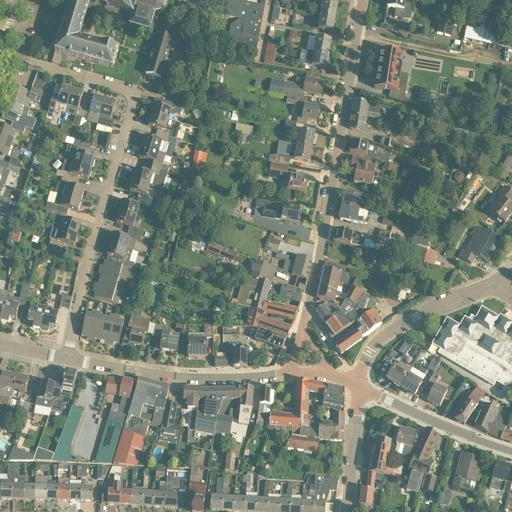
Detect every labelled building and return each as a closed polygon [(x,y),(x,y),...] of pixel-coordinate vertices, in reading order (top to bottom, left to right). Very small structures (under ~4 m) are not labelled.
[(60,66),(61,62),(65,63),(67,56),(113,69),(118,50),(79,38),(82,28),(90,31),(92,23),(84,20),(87,10),(89,4),(76,0),(69,0),(54,52),(55,52),(52,63),(60,66)] [(76,0),(89,4),(87,10),(130,23),(129,27),(149,33),(151,27),(153,28),(155,24),(152,23),(153,21),(155,22),(156,22),(156,21),(157,21),(157,20),(158,16),(162,15),(163,16),(164,15),(163,14),(165,6),(167,6),(167,5),(165,5),(160,0),(76,0)] [(264,7),(229,0),(223,0),(221,16),(238,19),(237,22),(230,27),(225,55),(255,60),(264,7)] [(412,4),(405,3),(405,0),(387,0),(387,9),(384,26),(393,27),(394,19),(410,21),(412,4)] [(491,0),(489,5),(501,9),(504,0),(491,0)] [(321,16),(335,19),(338,2),(333,1),(332,3),(323,2),(321,16)] [(281,10),(273,9),(271,20),(276,21),(279,22),(281,10)] [(332,35),(335,19),(321,16),(318,30),(327,32),(327,34),(332,35)] [(436,34),(451,38),(455,24),(439,20),(436,34)] [(511,37),(487,32),(479,30),(467,27),(464,39),(511,50),(511,37)] [(157,34),(157,35),(151,55),(166,59),(169,50),(174,52),(177,40),(157,34)] [(314,53),(328,56),(331,39),(326,38),(326,40),(316,39),(314,53)] [(263,62),(273,65),(278,45),(267,43),(263,62)] [(377,70),(400,74),(403,55),(380,51),(377,70)] [(325,72),(328,56),(314,53),(313,56),(311,67),(320,69),(320,71),(325,72)] [(311,68),(311,67),(313,56),(305,54),(303,66),(311,68)] [(166,59),(151,55),(145,75),(161,79),(166,81),(169,69),(164,68),(166,59)] [(404,103),(404,102),(406,90),(398,88),(400,74),(377,70),(374,89),(390,91),(388,99),(404,103)] [(38,104),(40,98),(42,92),(41,92),(43,86),(47,77),(37,73),(30,94),(12,88),(8,100),(28,108),(30,101),(38,104)] [(497,76),(489,75),(488,84),(496,86),(497,76)] [(280,96),(287,97),(298,99),(303,100),(304,94),(319,97),(320,97),(323,83),(305,80),(304,86),(283,82),(280,96)] [(53,96),(49,110),(46,120),(47,120),(51,121),(54,112),(60,114),(60,113),(65,115),(72,91),(61,88),(58,97),(53,96)] [(503,105),(506,90),(498,88),(495,104),(503,105)] [(79,128),(81,119),(85,105),(80,104),(83,94),(72,91),(65,115),(74,117),(72,126),(79,128)] [(91,107),(85,105),(81,119),(87,121),(87,122),(97,126),(105,100),(94,97),(91,107)] [(286,104),(297,106),(298,99),(287,97),(286,104)] [(23,121),(28,108),(8,100),(3,114),(12,117),(10,123),(20,126),(25,128),(27,122),(23,121)] [(111,120),(112,116),(116,118),(120,105),(105,100),(97,126),(112,130),(115,121),(111,120)] [(353,101),(349,130),(363,133),(366,113),(377,115),(381,116),(382,106),(353,101)] [(154,105),(151,116),(168,121),(170,116),(173,116),(177,115),(180,115),(182,107),(165,102),(164,108),(154,105)] [(298,113),(296,124),(306,125),(307,121),(316,123),(318,109),(304,106),(303,114),(298,113)] [(401,121),(409,123),(411,115),(403,113),(401,121)] [(168,121),(151,116),(148,127),(157,129),(156,135),(176,141),(181,124),(168,121)] [(431,142),(434,133),(511,153),(511,142),(430,121),(425,141),(431,142)] [(251,136),(253,127),(237,124),(235,133),(251,136)] [(0,140),(11,144),(13,139),(16,132),(0,125),(0,140)] [(314,134),(300,132),(297,146),(311,148),(314,134)] [(176,141),(156,135),(154,140),(145,138),(142,148),(165,155),(168,144),(174,146),(176,141)] [(240,136),(238,143),(245,144),(247,138),(240,136)] [(10,150),(9,150),(11,144),(0,140),(0,155),(7,158),(10,150)] [(29,143),(27,149),(35,152),(37,146),(29,143)] [(96,147),(82,143),(80,149),(85,150),(95,153),(96,147)] [(378,149),(369,147),(351,143),(351,144),(350,145),(350,147),(350,149),(349,154),(366,157),(385,163),(388,164),(390,158),(377,153),(378,149)] [(94,160),(93,160),(93,158),(84,155),(85,150),(80,149),(68,145),(66,153),(69,154),(71,158),(75,159),(73,164),(90,169),(91,167),(92,167),(94,160)] [(297,146),(291,145),(290,152),(296,153),(295,160),(309,163),(311,148),(297,146)] [(165,155),(142,148),(139,159),(148,162),(146,167),(167,173),(169,167),(162,165),(165,155)] [(207,156),(203,155),(195,153),(193,164),(194,164),(193,170),(200,171),(200,168),(203,169),(204,164),(201,164),(202,162),(205,163),(207,156)] [(511,173),(511,155),(508,154),(498,176),(508,181),(511,173)] [(353,184),(372,187),(375,168),(368,166),(369,161),(352,158),(350,168),(351,168),(351,166),(356,167),(353,184)] [(8,165),(19,169),(21,163),(11,159),(8,165)] [(91,171),(90,170),(90,169),(73,164),(64,162),(61,172),(57,171),(55,177),(62,179),(76,183),(77,177),(87,180),(88,177),(89,178),(91,171)] [(388,164),(385,163),(382,171),(396,175),(398,168),(388,164)] [(286,174),(287,167),(271,164),(269,176),(290,180),(288,191),(303,194),(306,180),(297,179),(298,176),(286,174)] [(0,185),(4,187),(10,171),(17,174),(19,169),(8,165),(6,172),(0,169),(0,185)] [(153,175),(159,177),(166,179),(167,173),(146,167),(145,173),(135,170),(132,181),(150,186),(153,175)] [(463,176),(463,175),(462,175),(462,174),(461,174),(460,173),(458,173),(457,174),(456,174),(455,175),(455,176),(454,176),(454,177),(454,178),(454,179),(454,180),(455,181),(456,182),(457,182),(458,183),(459,183),(460,183),(460,182),(461,182),(462,182),(462,181),(463,181),(463,180),(464,179),(464,178),(464,177),(463,177),(463,176)] [(57,195),(81,201),(84,191),(74,188),(76,183),(62,179),(60,184),(57,195)] [(137,200),(151,204),(153,199),(146,197),(150,186),(132,181),(129,192),(139,195),(137,200)] [(252,182),(250,189),(259,190),(261,183),(252,182)] [(474,191),(469,186),(465,191),(471,196),(474,191)] [(511,203),(511,192),(504,187),(504,186),(489,205),(493,208),(489,213),(498,221),(498,220),(504,225),(511,215),(510,214),(511,211),(511,207),(510,206),(511,203)] [(81,201),(57,195),(54,205),(47,203),(45,209),(52,211),(66,215),(68,210),(77,212),(81,201)] [(340,207),(358,210),(359,203),(366,204),(367,199),(345,195),(344,201),(341,200),(340,207)] [(0,200),(0,206),(7,209),(11,210),(17,212),(18,208),(17,208),(13,207),(9,205),(9,204),(5,202),(0,200)] [(122,202),(119,212),(137,217),(138,213),(145,215),(148,214),(150,210),(151,204),(137,200),(135,206),(122,202)] [(275,213),(275,211),(277,204),(256,201),(254,217),(261,218),(297,224),(298,219),(300,219),(301,213),(299,213),(299,211),(283,208),(282,214),(275,213)] [(400,206),(389,202),(387,209),(397,213),(400,206)] [(235,211),(221,206),(219,213),(233,217),(235,211)] [(357,217),(358,210),(340,207),(339,214),(341,215),(340,221),(362,224),(363,219),(357,217)] [(65,221),(66,215),(52,211),(51,217),(63,220),(65,221)] [(133,229),(137,217),(119,212),(116,223),(129,227),(128,233),(142,237),(143,231),(133,229)] [(460,225),(463,220),(457,217),(454,223),(460,225)] [(391,227),(393,221),(384,219),(383,224),(391,227)] [(80,225),(65,221),(63,220),(60,231),(77,236),(80,225)] [(470,254),(464,251),(460,259),(471,265),(475,257),(487,264),(500,240),(476,228),(472,237),(477,240),(470,254)] [(77,236),(60,231),(52,229),(49,240),(50,240),(48,246),(62,250),(64,244),(74,247),(77,236)] [(391,234),(380,230),(378,237),(389,240),(391,234)] [(333,243),(363,249),(372,250),(373,242),(355,239),(355,240),(351,239),(352,234),(336,231),(333,243)] [(411,244),(427,248),(430,236),(415,231),(411,244)] [(18,244),(21,235),(13,232),(10,241),(18,244)] [(140,243),(142,237),(128,233),(126,238),(112,235),(109,246),(132,252),(133,252),(136,241),(140,243)] [(200,245),(202,240),(193,236),(191,242),(200,245)] [(276,254),(281,242),(268,238),(264,250),(276,254)] [(234,263),(237,255),(210,243),(206,252),(218,257),(234,263)] [(120,260),(118,265),(118,266),(128,269),(132,270),(134,264),(129,263),(132,252),(109,246),(106,256),(120,260)] [(408,259),(423,263),(427,251),(412,246),(408,259)] [(289,257),(276,254),(275,259),(285,262),(282,271),(292,275),(292,276),(297,278),(306,281),(307,281),(312,261),(297,257),(295,264),(288,262),(289,257)] [(303,294),(272,284),(276,271),(282,274),(282,272),(292,276),(292,275),(282,271),(255,262),(250,260),(244,276),(241,285),(257,290),(260,281),(273,285),(282,288),(279,297),(299,304),(300,304),(300,305),(304,293),(303,292),(303,294)] [(99,270),(128,278),(134,280),(135,275),(130,273),(127,272),(128,269),(118,266),(118,265),(105,262),(103,267),(100,266),(99,270)] [(321,280),(343,285),(344,285),(347,285),(349,275),(345,274),(346,268),(325,263),(321,280)] [(99,280),(123,287),(124,283),(126,284),(128,278),(99,270),(98,274),(101,275),(99,280)] [(94,289),(123,297),(124,292),(121,291),(123,287),(99,280),(98,285),(95,284),(94,289)] [(342,289),(343,285),(321,280),(319,289),(336,293),(337,288),(342,289)] [(241,285),(235,306),(249,309),(251,310),(251,309),(262,313),(264,313),(271,315),(276,316),(294,321),(298,311),(283,307),(265,304),(268,294),(279,297),(282,288),(273,285),(260,281),(257,290),(241,285)] [(31,303),(33,291),(35,284),(30,283),(30,286),(29,290),(26,302),(31,303)] [(142,283),(139,293),(146,296),(149,286),(142,283)] [(371,312),(377,302),(365,296),(367,290),(354,283),(347,295),(345,300),(344,301),(345,301),(342,305),(340,309),(332,306),(330,305),(325,305),(316,312),(326,326),(325,327),(328,331),(327,332),(331,339),(334,337),(334,338),(356,322),(357,323),(371,312)] [(29,290),(30,286),(22,284),(22,289),(19,300),(6,297),(4,306),(0,322),(8,324),(9,319),(16,320),(19,305),(25,307),(26,302),(29,290)] [(410,291),(406,290),(400,288),(397,299),(403,301),(405,294),(409,295),(410,291)] [(121,302),(122,300),(123,297),(94,289),(93,292),(96,293),(94,299),(117,306),(118,301),(121,302)] [(317,299),(334,303),(334,302),(335,297),(345,300),(347,295),(336,293),(319,289),(317,299)] [(72,299),(71,299),(62,297),(59,309),(69,311),(72,299)] [(38,305),(37,308),(30,307),(27,322),(33,324),(33,328),(41,330),(45,308),(44,308),(45,306),(38,305)] [(58,313),(51,312),(52,309),(45,308),(41,330),(48,332),(49,327),(55,328),(58,313)] [(511,323),(500,316),(498,318),(481,308),(475,319),(471,316),(468,321),(464,318),(459,327),(447,319),(431,345),(440,350),(438,354),(493,386),(495,382),(503,387),(511,384),(511,377),(509,368),(511,363),(511,323)] [(292,328),(263,318),(264,313),(262,313),(251,309),(251,310),(249,309),(244,327),(258,331),(257,331),(258,328),(277,335),(287,339),(292,328)] [(87,338),(86,341),(90,342),(96,313),(91,312),(91,315),(86,314),(81,337),(87,338)] [(371,312),(357,323),(361,329),(336,348),(341,355),(361,340),(381,325),(371,312)] [(100,341),(105,317),(101,317),(101,314),(96,313),(90,342),(94,343),(95,340),(100,341)] [(147,335),(149,324),(150,322),(137,320),(139,315),(132,314),(126,333),(122,346),(128,347),(129,345),(142,348),(145,334),(147,335)] [(109,346),(115,317),(109,315),(109,318),(105,317),(100,341),(105,342),(104,345),(109,346)] [(119,345),(123,321),(119,320),(119,318),(115,317),(109,346),(113,347),(113,344),(119,345)] [(165,328),(155,325),(152,336),(152,338),(162,340),(161,350),(160,350),(175,352),(177,337),(164,336),(165,328)] [(213,339),(213,336),(212,326),(204,326),(204,339),(213,339)] [(258,331),(254,341),(281,351),(286,340),(259,330),(258,331)] [(213,336),(213,339),(213,344),(226,344),(240,344),(240,347),(242,347),(247,349),(251,340),(241,336),(213,336)] [(205,340),(192,340),(188,340),(188,358),(205,358),(205,340)] [(405,342),(398,352),(405,357),(412,346),(405,342)] [(233,368),(246,368),(246,361),(248,361),(248,349),(247,349),(242,347),(240,347),(240,344),(226,344),(226,354),(233,354),(233,368)] [(434,373),(440,363),(433,359),(428,367),(426,366),(425,367),(434,373)] [(215,360),(215,368),(227,368),(227,360),(215,360)] [(400,388),(408,375),(407,375),(411,369),(399,362),(396,367),(395,367),(387,379),(400,388)] [(76,374),(65,372),(63,382),(59,402),(54,401),(51,410),(50,411),(61,413),(63,403),(64,403),(65,398),(71,399),(76,374)] [(435,387),(437,382),(436,382),(439,376),(434,373),(431,379),(422,393),(429,397),(426,402),(439,408),(444,399),(449,402),(454,391),(448,388),(446,392),(435,387)] [(2,374),(0,382),(0,396),(10,399),(11,399),(16,377),(2,374)] [(422,383),(408,375),(400,388),(414,396),(422,383)] [(28,380),(16,377),(11,399),(16,400),(15,409),(22,411),(21,413),(20,419),(24,420),(30,405),(24,403),(24,400),(28,380)] [(123,379),(119,398),(122,398),(118,415),(109,413),(107,421),(122,425),(129,400),(133,382),(123,379)] [(141,413),(142,408),(150,382),(139,379),(138,383),(123,432),(144,439),(149,424),(139,420),(141,413)] [(35,407),(41,408),(51,410),(54,401),(59,402),(63,382),(55,381),(54,385),(42,382),(40,392),(38,391),(35,407)] [(154,412),(155,412),(162,386),(150,382),(142,408),(147,410),(154,412)] [(307,404),(308,394),(309,384),(296,382),(296,383),(295,403),(307,404)] [(162,426),(167,403),(165,403),(169,388),(162,386),(155,412),(154,412),(151,426),(160,428),(162,429),(163,426),(162,426)] [(332,414),(332,415),(333,415),(343,415),(344,390),(326,387),(323,404),(322,409),(333,411),(333,414),(332,414)] [(263,405),(269,405),(270,388),(260,389),(259,408),(256,427),(262,428),(263,423),(261,423),(263,405)] [(464,426),(465,424),(469,426),(474,415),(472,414),(479,401),(480,401),(484,394),(476,388),(460,413),(454,422),(464,426)] [(251,407),(253,389),(235,390),(233,400),(242,400),(242,405),(238,404),(237,414),(231,413),(230,419),(230,421),(233,422),(240,422),(241,409),(251,410),(251,407)] [(197,414),(198,401),(198,390),(184,390),(183,403),(188,404),(187,413),(190,414),(188,430),(195,430),(197,414)] [(214,418),(217,419),(224,400),(231,400),(233,400),(235,390),(207,391),(198,390),(198,401),(206,402),(204,415),(197,414),(195,430),(194,433),(213,436),(214,433),(214,418)] [(230,419),(222,418),(231,400),(224,400),(217,419),(214,418),(214,433),(229,436),(230,434),(233,422),(230,421),(230,419)] [(176,405),(167,403),(162,426),(163,426),(162,429),(160,428),(159,436),(158,441),(175,444),(178,429),(172,427),(176,405)] [(306,418),(307,404),(295,403),(294,417),(271,415),(270,426),(285,428),(285,431),(301,432),(301,429),(309,429),(309,423),(309,418),(306,418)] [(473,428),(493,437),(500,440),(504,431),(506,428),(500,426),(502,422),(499,416),(496,415),(498,411),(484,405),(473,428)] [(72,407),(70,413),(81,417),(83,411),(72,407)] [(240,422),(233,422),(230,434),(244,437),(251,410),(241,409),(240,422)] [(81,417),(70,413),(68,419),(79,423),(81,417)] [(333,415),(332,415),(332,423),(320,422),(320,424),(317,439),(319,439),(319,441),(333,442),(334,425),(333,425),(333,415)] [(333,442),(342,442),(343,415),(333,415),(333,425),(334,425),(333,442)] [(79,423),(68,419),(66,424),(76,429),(79,423)] [(110,465),(122,425),(107,421),(94,464),(110,465)] [(320,424),(309,423),(309,429),(301,429),(301,432),(300,437),(292,436),(285,452),(319,455),(319,441),(319,439),(317,439),(320,424)] [(76,429),(66,424),(63,430),(74,434),(76,429)] [(413,472),(424,476),(426,477),(427,476),(432,465),(425,462),(438,434),(427,429),(408,469),(412,471),(413,472)] [(74,434),(63,430),(61,436),(72,440),(74,434)] [(397,445),(394,454),(402,455),(401,457),(412,460),(417,448),(411,446),(414,434),(400,430),(396,445),(397,445)] [(511,444),(511,433),(504,431),(500,440),(502,441),(510,443),(511,444)] [(145,439),(144,439),(123,432),(113,464),(137,466),(145,439)] [(376,433),(374,447),(372,457),(369,473),(384,476),(386,466),(387,462),(386,461),(390,442),(381,440),(382,434),(376,433)] [(72,440),(61,436),(59,442),(70,446),(72,440)] [(70,446),(59,442),(57,447),(70,452),(70,446)] [(70,452),(57,447),(55,453),(70,459),(70,452)] [(8,462),(33,462),(35,457),(13,448),(8,462)] [(38,449),(33,462),(52,462),(54,455),(38,449)] [(70,459),(55,453),(54,455),(52,462),(71,463),(70,459)] [(226,456),(224,472),(233,472),(235,457),(226,456)] [(453,487),(464,490),(473,493),(475,483),(481,460),(466,456),(462,472),(458,470),(453,487)] [(256,472),(262,474),(264,466),(258,464),(256,472)] [(511,484),(506,483),(510,468),(496,464),(489,489),(509,494),(510,490),(511,484)] [(0,496),(0,500),(11,500),(12,465),(7,465),(7,481),(0,480),(0,496)] [(19,477),(19,473),(19,465),(12,465),(11,500),(23,501),(23,486),(19,487),(19,477)] [(103,481),(109,468),(98,468),(97,481),(103,481)] [(119,506),(121,476),(121,469),(115,469),(112,468),(109,475),(114,475),(113,491),(109,491),(109,490),(102,490),(102,491),(101,501),(108,502),(107,505),(119,506)] [(198,469),(192,468),(191,468),(190,483),(189,492),(199,493),(199,496),(195,495),(192,511),(202,511),(206,486),(196,484),(198,469)] [(125,469),(121,469),(121,476),(119,506),(130,506),(131,492),(126,492),(126,484),(124,482),(125,469)] [(421,475),(410,472),(405,490),(417,494),(421,475)] [(373,490),(374,484),(382,485),(384,476),(369,473),(368,473),(366,490),(361,489),(359,506),(371,508),(373,490)] [(223,475),(217,475),(215,497),(211,497),(210,511),(221,511),(222,498),(223,488),(223,482),(223,481),(223,475)] [(436,478),(427,476),(426,477),(424,476),(419,492),(431,495),(436,478)] [(35,487),(35,501),(46,501),(47,483),(41,482),(41,478),(36,478),(35,487)] [(166,494),(165,509),(176,509),(177,495),(173,495),(174,478),(167,478),(166,494)] [(324,511),(326,492),(337,493),(339,480),(315,478),(315,486),(314,493),(314,498),(312,511),(324,511)] [(58,483),(57,501),(69,502),(69,482),(69,480),(58,480),(58,483)] [(69,502),(81,502),(81,488),(80,488),(81,482),(69,482),(69,502)] [(46,501),(57,501),(58,483),(47,483),(46,501)] [(280,496),(278,511),(290,511),(291,496),(291,491),(292,485),(288,484),(287,497),(280,496)] [(23,501),(35,501),(35,487),(23,486),(23,501)] [(81,488),(81,502),(92,502),(92,488),(81,488)] [(142,507),(143,493),(143,490),(131,489),(131,492),(130,506),(142,507)] [(443,499),(449,500),(452,491),(445,489),(443,499)] [(153,508),(154,494),(143,493),(142,507),(153,508)] [(165,509),(166,494),(154,494),(153,508),(165,509)] [(268,501),(267,511),(278,511),(280,496),(268,495),(268,501)] [(301,511),(302,497),(291,496),(290,511),(301,511)] [(312,511),(314,498),(302,497),(301,511),(312,511)] [(233,511),(234,499),(227,498),(222,498),(221,511),(223,511),(233,511)] [(244,511),(245,499),(234,499),(233,511),(244,511)] [(255,511),(256,500),(249,500),(245,499),(244,511),(255,511)] [(267,511),(268,501),(256,500),(255,511),(267,511)]
